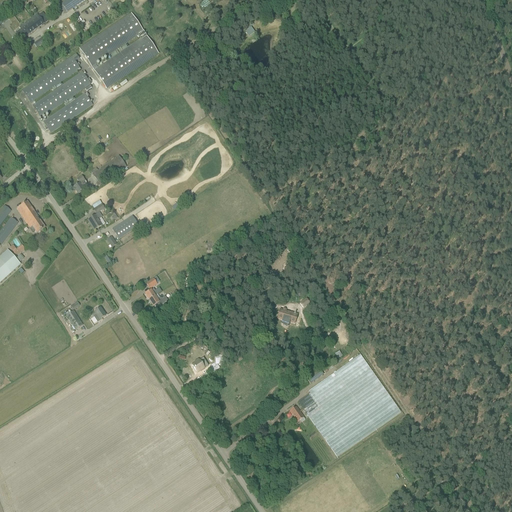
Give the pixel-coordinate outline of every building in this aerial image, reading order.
[(67,0),(62,4),(68,13),(86,0),(67,0)] [(15,34),(20,40),(25,38),(48,21),(43,14),(39,17),(37,15),(23,25),(19,28),(21,30),(15,34)] [(131,14),(79,49),(106,89),(119,81),(159,54),(150,41),(145,34),(140,38),(141,40),(123,52),(120,48),(138,36),(139,37),(145,33),(131,14)] [(30,103),(80,69),(75,62),(79,59),(76,55),(22,91),(30,103)] [(40,118),(90,84),(82,72),(32,106),(40,118)] [(50,134),(92,105),(85,94),(43,123),(50,134)] [(96,168),(91,172),(92,174),(92,175),(100,186),(124,170),(127,168),(119,156),(108,164),(98,171),(96,168)] [(78,195),(84,191),(85,190),(83,188),(88,184),(85,180),(80,184),(73,188),(78,195)] [(27,202),(16,209),(33,233),(35,232),(37,234),(45,228),(27,202)] [(102,205),(94,209),(96,213),(104,209),(102,205),(102,204),(102,205)] [(3,207),(4,208),(0,212),(0,225),(11,211),(4,206),(3,207)] [(94,231),(102,226),(98,220),(102,217),(99,213),(88,221),(94,231)] [(112,230),(119,240),(139,227),(132,217),(112,230)] [(18,224),(11,218),(0,232),(0,244),(1,246),(18,224)] [(112,248),(116,245),(111,237),(107,240),(112,248)] [(18,254),(13,245),(10,247),(15,256),(18,254)] [(8,250),(0,257),(0,283),(12,273),(21,265),(8,250)] [(154,279),(146,284),(150,289),(157,284),(158,286),(168,279),(164,273),(154,279)] [(189,299),(199,294),(190,277),(180,283),(189,299)] [(145,294),(149,300),(157,295),(153,289),(149,292),(145,294)] [(157,295),(149,300),(153,307),(156,305),(156,306),(157,308),(161,306),(168,301),(165,297),(162,299),(161,298),(160,299),(157,295)] [(300,304),(303,309),(310,304),(306,299),(300,304)] [(94,317),(98,323),(103,320),(102,319),(105,317),(100,309),(96,312),(89,316),(91,319),(94,317)] [(278,318),(277,319),(295,324),(297,315),(286,312),(286,311),(287,310),(283,309),(283,310),(280,309),(278,318)] [(74,312),(66,316),(75,331),(83,326),(74,312)] [(342,332),(336,336),(342,344),(348,340),(342,332),(348,328),(341,318),(335,322),(342,332)] [(186,334),(183,326),(177,329),(180,337),(186,334)] [(310,394),(298,402),(337,458),(401,413),(360,355),(308,391),(310,394)] [(198,359),(194,361),(195,363),(192,365),(198,372),(201,370),(201,371),(205,369),(204,368),(208,365),(203,357),(199,360),(198,359)] [(310,384),(317,379),(323,375),(320,370),(311,376),(307,379),(310,384)] [(296,408),(289,413),(296,424),(304,418),(296,408)]
